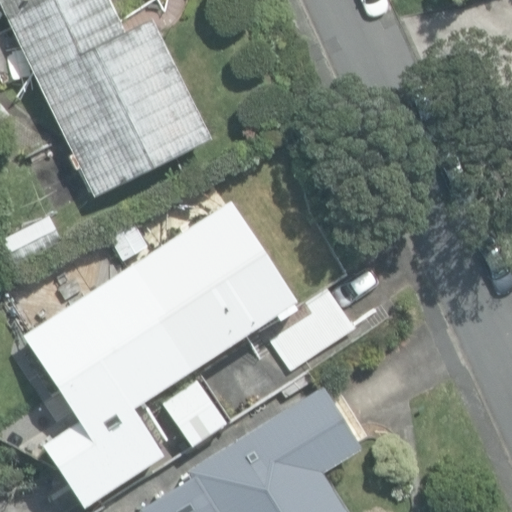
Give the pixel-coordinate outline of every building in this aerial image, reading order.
[(0,0),(0,5),(95,197),(210,139),(150,18),(124,31),(108,0),(0,0)] [(93,433),(96,439),(112,428),(109,422),(274,315),(277,320),(295,309),(292,305),(295,303),(229,200),(22,334),(88,436),(93,433)] [(3,238),(17,263),(61,240),(47,214),(3,238)] [(123,259),(146,245),(132,221),(108,235),(123,259)] [(265,330),(291,369),(354,325),(328,286),(265,330)] [(183,470),(209,511),(345,511),(321,472),(360,448),(355,441),(364,435),(333,386),(325,391),(321,384),(183,470)] [(65,426),(18,403),(0,438),(0,446),(44,469),(65,426)] [(70,458),(96,496),(158,453),(132,416),(70,458)]
